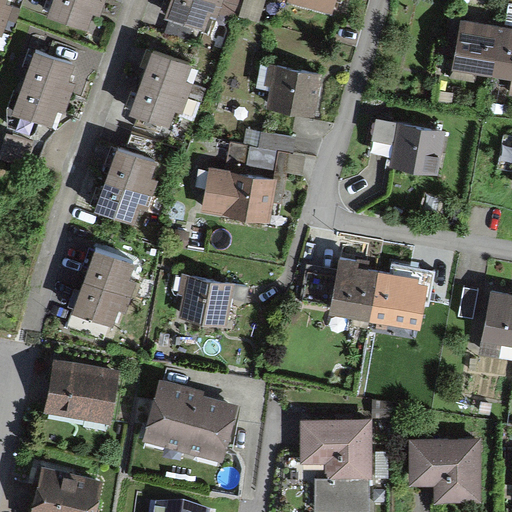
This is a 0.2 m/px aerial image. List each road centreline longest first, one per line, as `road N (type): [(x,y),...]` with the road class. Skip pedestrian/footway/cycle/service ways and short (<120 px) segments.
road 1 (residential): [(511,251),(311,214),(375,0)]
road 2 (residential): [(134,0),(65,190),(18,367)]
